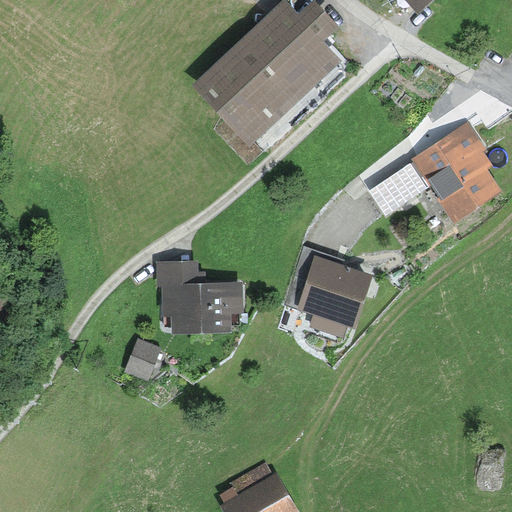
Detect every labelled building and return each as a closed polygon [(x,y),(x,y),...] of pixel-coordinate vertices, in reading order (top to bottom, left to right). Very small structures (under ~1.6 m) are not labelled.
[(410,0),(418,8),(426,0),(410,0)] [(285,9),(199,87),(251,143),(336,65),(316,43),(328,32),(311,13),(299,24),(285,9)] [(466,130),(416,161),(438,195),(442,192),(457,216),(494,193),(480,170),(488,165),(466,130)] [(369,282),(317,263),(301,308),(353,326),(369,282)] [(220,287),(172,290),(175,338),(223,335),(220,287)] [(291,511),(275,482),(227,510),(227,511),(291,511)]
